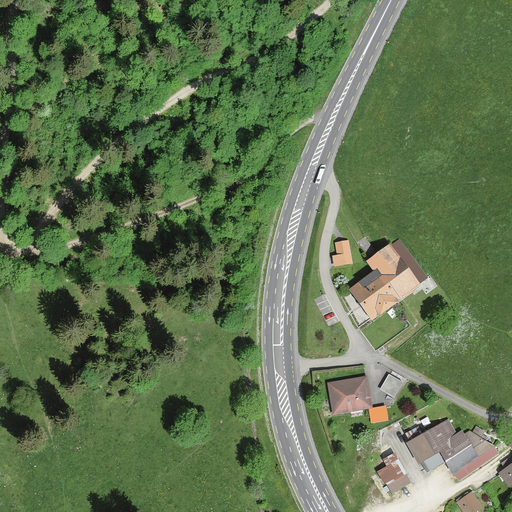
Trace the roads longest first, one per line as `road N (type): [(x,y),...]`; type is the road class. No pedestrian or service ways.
road 1 (primary): [(389,0),(329,124),(282,267),(277,344),(284,417),(323,511)]
road 2 (track): [(329,124),(302,125),(252,173),(209,196),(86,241),(0,258)]
road 3 (track): [(16,0),(0,213),(9,254)]
